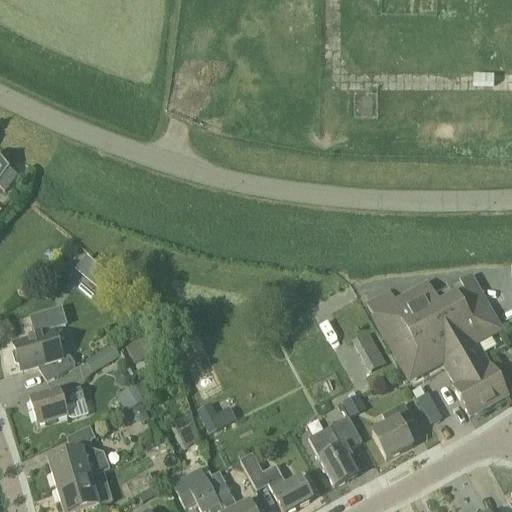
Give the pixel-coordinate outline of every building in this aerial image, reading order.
[(0,165),(0,195),(2,193),(5,196),(18,178),(0,165)] [(99,270),(87,260),(75,274),(88,284),(99,270)] [(453,392),(470,420),(507,399),(491,371),(490,371),(476,346),(499,333),(469,281),(434,301),(427,288),(395,306),(389,295),(366,308),(409,384),(442,365),(456,391),(453,392)] [(15,354),(12,357),(15,368),(19,369),(21,375),(39,370),(40,375),(49,372),(55,382),(75,369),(69,360),(62,364),(54,334),(66,330),(62,314),(32,322),(36,338),(37,338),(38,341),(13,348),(15,354)] [(355,342),(373,375),(387,367),(370,334),(355,342)] [(147,338),(126,349),(135,367),(156,356),(147,338)] [(120,362),(113,349),(85,367),(93,378),(120,362)] [(137,391),(122,399),(129,413),(144,406),(137,391)] [(60,394),(29,403),(37,430),(68,421),(73,423),(87,418),(84,405),(80,392),(61,398),(60,394)] [(427,396),(416,402),(430,428),(441,422),(427,396)] [(349,420),(365,412),(358,398),(342,405),(349,420)] [(382,419),(387,429),(371,437),(386,464),(413,450),(402,430),(412,424),(404,407),(382,419)] [(142,408),(129,414),(133,422),(140,425),(148,421),(142,408)] [(229,411),(215,419),(221,430),(235,423),(229,411)] [(348,421),(329,431),(340,451),(339,451),(329,431),(308,443),(334,491),(357,479),(348,462),(350,461),(347,454),(361,446),(348,421)] [(82,454),(48,465),(56,492),(90,482),(90,481),(100,479),(109,475),(103,458),(89,453),(82,454)] [(252,459),(241,466),(257,496),(268,490),(280,511),(296,511),(312,504),(300,482),(285,490),(275,471),(262,478),(252,459)] [(221,511),(212,495),(217,492),(211,480),(210,478),(205,481),(202,474),(174,490),(185,511),(188,511),(197,507),(200,511),(221,511)] [(212,480),(211,480),(217,492),(212,495),(221,511),(251,511),(248,506),(239,511),(219,476),(212,480)] [(149,478),(135,485),(141,499),(156,492),(149,478)] [(90,482),(56,492),(61,511),(90,511),(98,510),(90,482)]
